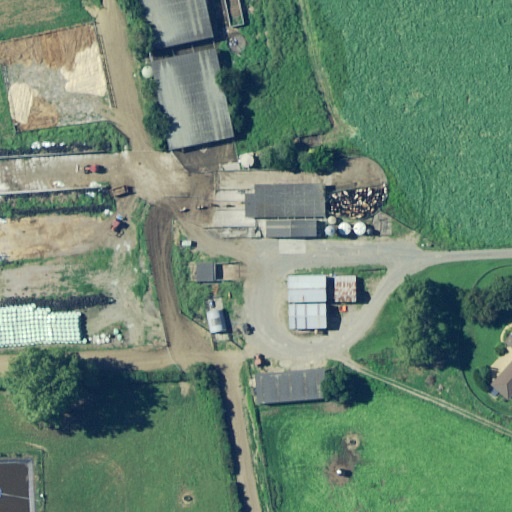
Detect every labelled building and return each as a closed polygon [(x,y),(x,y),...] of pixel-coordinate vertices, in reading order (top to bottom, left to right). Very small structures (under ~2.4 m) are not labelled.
[(208,0),(138,0),(150,51),(216,37),(208,0)] [(235,137),(217,48),(151,62),(169,151),(235,137)] [(266,238),(295,238),(318,238),(318,218),(327,218),(327,185),(257,185),(257,194),(247,194),(247,218),(266,218),(266,238)] [(205,282),(206,263),(190,263),(190,281),(205,282)] [(289,303),(327,303),(326,276),(288,277),(289,303)] [(357,277),(335,277),(334,302),(357,303),(357,277)] [(327,303),(289,303),(289,329),(328,328),(327,303)] [(225,332),(223,309),(208,310),(210,333),(225,332)] [(511,333),(506,345),(511,348),(511,361),(493,385),(510,401),(511,398),(511,333)] [(327,399),(325,372),(259,377),(261,404),(327,399)]
